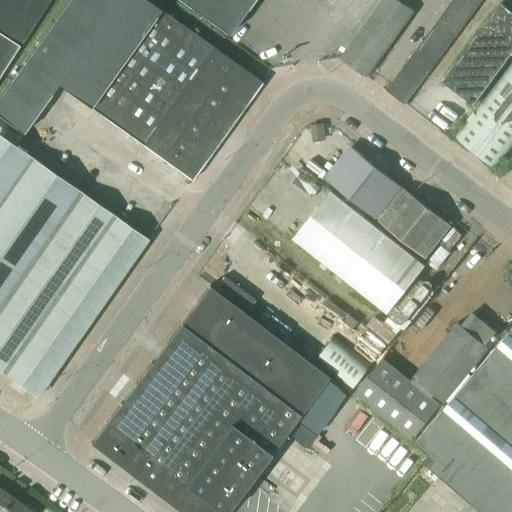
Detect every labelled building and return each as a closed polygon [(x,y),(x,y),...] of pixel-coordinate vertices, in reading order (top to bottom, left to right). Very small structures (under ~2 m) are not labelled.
[(0,0),(0,75),(48,0),(0,0)] [(161,9),(149,0),(69,0),(0,96),(0,116),(23,133),(59,83),(89,107),(161,9)] [(180,0),(228,34),(252,0),(180,0)] [(380,0),(341,56),(342,57),(367,75),(415,9),(409,5),(412,0),(380,0)] [(452,0),(452,1),(471,16),(477,7),(468,0),(452,0)] [(445,10),(464,24),(471,16),(452,1),(445,10)] [(474,105),(511,54),(511,11),(502,4),(444,82),(474,105)] [(89,107),(192,179),(261,82),(161,9),(89,107)] [(438,19),(458,33),(464,24),(445,10),(438,19)] [(432,28),(451,42),(458,33),(438,19),(432,28)] [(425,37),(444,51),(451,42),(432,28),(425,37)] [(419,45),(438,60),(444,51),(425,37),(419,45)] [(412,54),(431,69),(438,60),(419,45),(412,54)] [(405,63),(425,77),(431,69),(412,54),(405,63)] [(496,168),(511,146),(511,60),(454,136),(496,168)] [(399,72),(418,86),(425,77),(405,63),(399,72)] [(392,81),(411,95),(418,86),(399,72),(392,81)] [(392,81),(386,89),(405,104),(411,95),(392,81)] [(0,369),(37,396),(148,239),(0,134),(0,369)] [(400,185),(353,147),(327,180),(374,217),(400,185)] [(293,182),(313,197),(320,187),(300,172),(293,182)] [(452,225),(404,188),(378,220),(426,258),(452,225)] [(331,190),(293,237),(387,312),(425,265),(331,190)] [(225,511),(328,376),(209,286),(91,443),(181,511),(225,511)] [(370,326),(389,337),(395,327),(376,316),(370,326)] [(412,438),(417,442),(493,351),(488,347),(489,346),(458,322),(414,377),(412,380),(383,357),(355,394),(411,439),(412,438)] [(511,511),(511,328),(493,351),(417,442),(429,453),(424,460),(480,509),(479,510),(481,511),(511,511)] [(333,335),(314,360),(352,389),(371,364),(333,335)] [(0,511),(11,497),(0,488),(0,511)] [(31,511),(11,497),(0,511),(31,511)]
